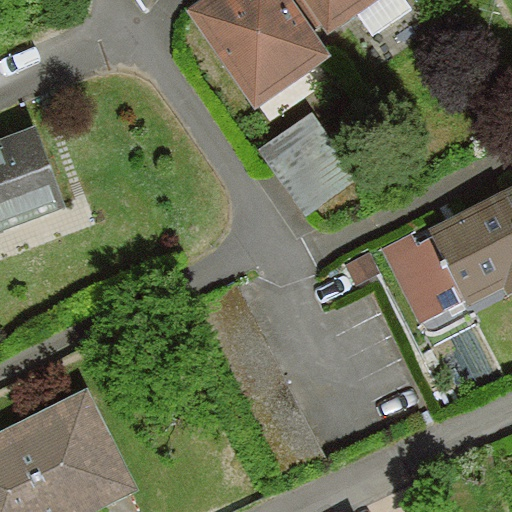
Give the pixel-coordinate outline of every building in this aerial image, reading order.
[(198,0),(183,11),(249,106),(321,56),(282,0),(198,0)] [(305,0),(325,29),(367,0),(305,0)] [(260,152),(304,215),(354,179),(310,117),(260,152)] [(33,128),(0,140),(0,227),(61,205),(33,128)] [(511,281),(511,212),(505,197),(428,233),(464,305),(511,281)] [(266,341),(237,284),(190,307),(277,481),(324,458),(266,341)] [(0,431),(0,511),(78,511),(132,485),(85,390),(0,431)]
